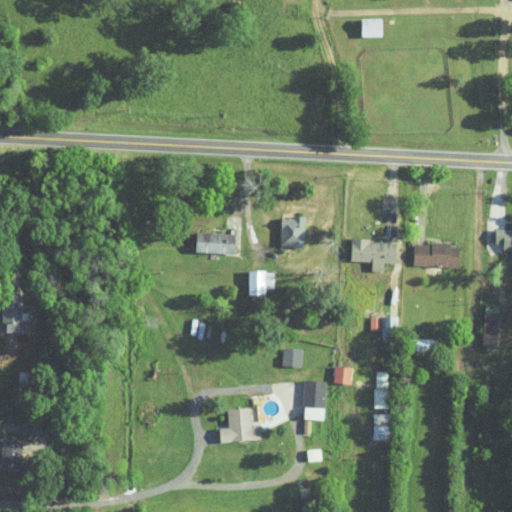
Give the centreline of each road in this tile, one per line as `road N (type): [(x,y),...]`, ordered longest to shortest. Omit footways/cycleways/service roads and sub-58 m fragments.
road 1 (secondary): [(511,162),(0,136)]
road 2 (track): [(338,154),(335,72),(314,0)]
